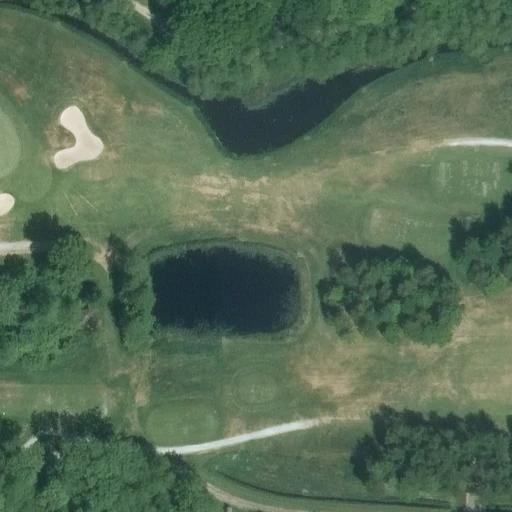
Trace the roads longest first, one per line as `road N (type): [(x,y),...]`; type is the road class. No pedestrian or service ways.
road 1 (track): [(0,465),(102,447),(148,454),(206,448),(303,426)]
road 2 (track): [(148,454),(223,499),(270,511)]
